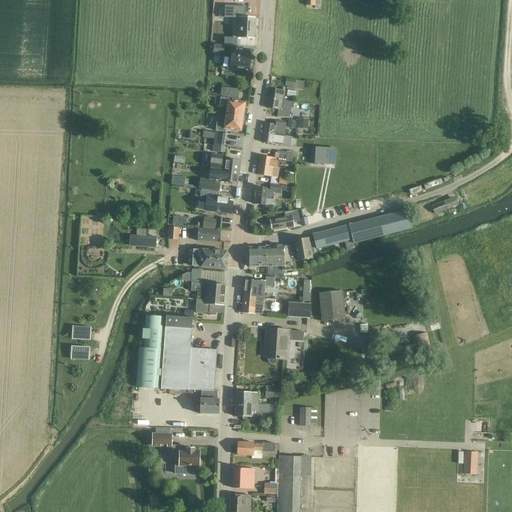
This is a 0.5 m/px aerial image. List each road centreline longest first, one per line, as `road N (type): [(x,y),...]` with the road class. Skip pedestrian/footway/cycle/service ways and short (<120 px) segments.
road 1 (unclassified): [(221,511),(238,240)]
road 2 (unclassified): [(238,240),(279,238),(381,211),(488,165)]
road 3 (unclassified): [(238,240),(265,0)]
